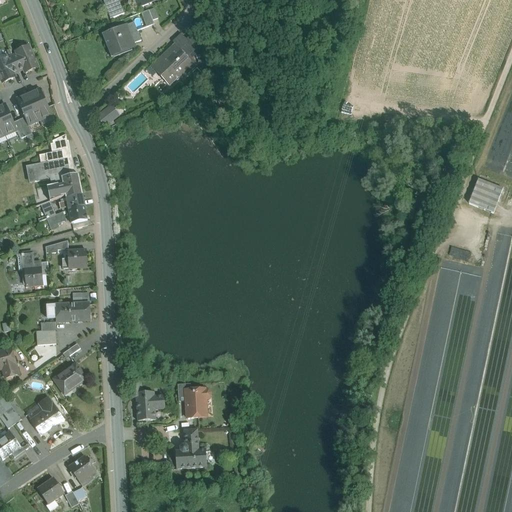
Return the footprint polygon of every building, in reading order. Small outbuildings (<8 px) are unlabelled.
[(102,0),(110,20),(124,15),(118,0),(137,0),(140,8),(162,0),(102,0)] [(154,10),(148,12),(152,22),(158,20),(154,10)] [(148,12),(141,15),(146,29),(154,26),(152,22),(148,12)] [(134,24),(104,36),(112,58),(137,48),(135,44),(141,42),(134,24)] [(181,35),(172,43),(178,49),(187,41),(181,35)] [(187,41),(178,49),(182,53),(181,53),(187,59),(195,51),(197,51),(193,35),(187,41)] [(28,48),(17,53),(18,56),(24,70),(26,74),(37,69),(28,48)] [(171,49),(153,66),(170,83),(169,83),(170,84),(177,77),(179,79),(183,75),(185,78),(195,68),(187,59),(181,53),(178,56),(171,49)] [(24,70),(18,56),(13,58),(19,72),(24,70)] [(7,61),(6,58),(0,60),(0,75),(2,81),(3,83),(15,78),(13,75),(7,61)] [(19,72),(13,58),(7,61),(13,75),(19,72)] [(197,70),(192,74),(195,80),(203,76),(197,70)] [(257,83),(242,80),(242,84),(240,84),(237,101),(254,104),(257,87),(256,87),(257,83)] [(85,89),(78,91),(81,99),(87,97),(85,89)] [(49,109),(41,91),(29,96),(40,121),(51,116),(52,116),(49,109)] [(40,121),(29,96),(17,101),(25,119),(28,126),(40,121)] [(14,124),(6,106),(0,108),(0,124),(5,136),(17,131),(14,124)] [(54,106),(49,109),(52,116),(51,116),(55,125),(60,123),(54,106)] [(120,117),(111,106),(95,118),(104,130),(120,117)] [(28,126),(25,119),(19,121),(26,138),(32,135),(28,126)] [(26,138),(19,121),(14,124),(17,131),(21,140),(26,138)] [(66,136),(52,142),(53,145),(51,145),(52,154),(62,152),(64,160),(65,167),(69,166),(70,169),(72,169),(73,176),(75,176),(69,142),(67,142),(66,136)] [(52,154),(46,155),(48,163),(64,160),(62,152),(52,154)] [(48,163),(32,166),(35,182),(50,179),(52,187),(58,185),(59,186),(63,185),(62,179),(61,178),(73,176),(72,169),(70,169),(69,166),(65,167),(64,160),(48,163)] [(73,176),(61,178),(62,179),(63,185),(66,197),(82,193),(78,176),(78,175),(75,176),(73,176)] [(492,214),(501,188),(474,179),(465,204),(492,214)] [(52,187),(47,188),(50,202),(66,197),(63,185),(59,186),(58,185),(52,187)] [(82,193),(66,197),(67,202),(63,203),(64,208),(68,207),(69,211),(84,208),(82,193)] [(55,208),(44,213),(46,220),(58,215),(55,208)] [(84,208),(69,211),(71,224),(87,221),(84,208)] [(438,211),(432,225),(440,228),(446,214),(438,211)] [(58,215),(46,220),(49,225),(47,226),(47,228),(61,223),(58,215)] [(68,242),(46,248),(46,254),(55,254),(55,251),(68,251),(68,242)] [(87,252),(68,253),(69,270),(88,269),(87,252)] [(33,255),(27,256),(27,255),(22,256),(22,257),(17,257),(17,258),(22,257),(22,258),(23,257),(24,271),(41,269),(40,264),(41,264),(41,262),(33,263),(33,255)] [(41,264),(40,264),(41,269),(42,277),(48,276),(47,263),(41,264)] [(41,269),(24,271),(26,289),(27,289),(27,287),(42,285),(42,287),(43,287),(42,277),(41,269)] [(89,305),(55,306),(56,324),(90,322),(89,305)] [(55,323),(42,324),(42,332),(55,332),(55,323)] [(55,332),(42,332),(37,333),(38,346),(56,345),(55,332)] [(77,345),(63,355),(66,360),(80,350),(77,345)] [(11,349),(0,352),(0,371),(2,370),(5,380),(19,375),(11,349)] [(87,380),(76,364),(53,380),(63,394),(74,386),(75,388),(87,380)] [(141,380),(129,381),(130,399),(136,398),(136,394),(142,394),(141,380)] [(190,385),(177,386),(178,403),(186,402),(185,391),(191,391),(190,385)] [(196,388),(195,389),(195,391),(191,391),(185,391),(186,402),(187,419),(207,418),(206,408),(204,408),(204,401),(209,400),(211,397),(211,393),(208,391),(203,391),(203,390),(199,390),(199,389),(198,388),(196,388)] [(142,394),(136,394),(136,398),(138,422),(156,421),(155,411),(165,411),(164,397),(154,397),(154,393),(142,394)] [(46,411),(31,421),(42,436),(63,421),(53,406),(52,407),(48,400),(41,404),(46,411)] [(12,409),(6,413),(15,425),(21,421),(12,409)] [(6,413),(0,417),(0,418),(8,430),(15,425),(6,413)] [(197,431),(184,431),(184,444),(188,444),(198,443),(197,431)] [(10,432),(2,438),(3,440),(0,442),(0,457),(2,461),(14,453),(15,455),(22,450),(10,432)] [(188,444),(184,444),(185,446),(182,447),(180,449),(180,452),(175,452),(177,470),(207,468),(205,450),(198,450),(198,443),(188,444)] [(86,459),(79,463),(79,462),(69,469),(80,484),(96,473),(86,458),(85,458),(86,459)] [(54,480),(38,490),(48,505),(46,507),(49,511),(50,511),(58,507),(54,501),(64,494),(54,480)] [(73,492),(65,496),(71,509),(79,505),(73,492)]
